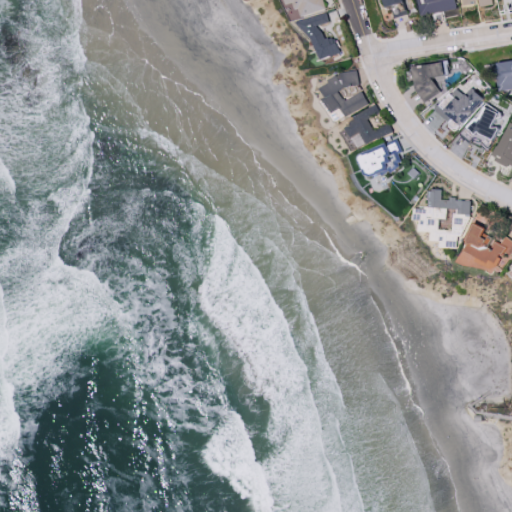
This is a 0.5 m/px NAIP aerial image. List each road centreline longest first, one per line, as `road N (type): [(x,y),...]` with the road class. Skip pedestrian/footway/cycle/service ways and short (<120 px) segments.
road 1 (residential): [(511,199),(442,154),(412,121),(374,55)]
road 2 (residential): [(511,32),(374,55)]
